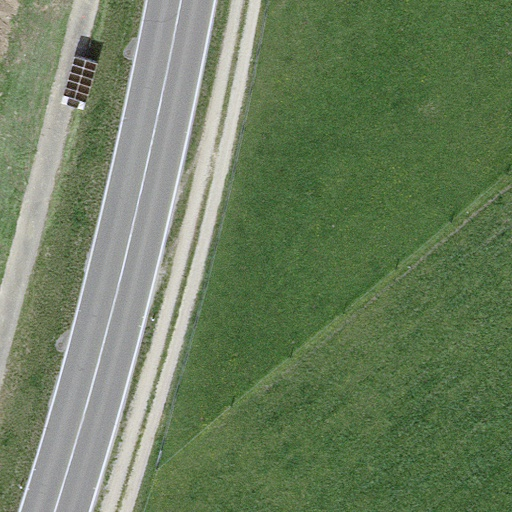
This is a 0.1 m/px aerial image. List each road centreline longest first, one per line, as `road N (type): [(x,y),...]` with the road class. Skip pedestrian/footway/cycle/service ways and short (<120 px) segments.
road 1 (track): [(245,0),(163,349),(114,511)]
road 2 (secondary): [(53,511),(133,224),(179,0)]
road 3 (track): [(0,303),(73,0)]
